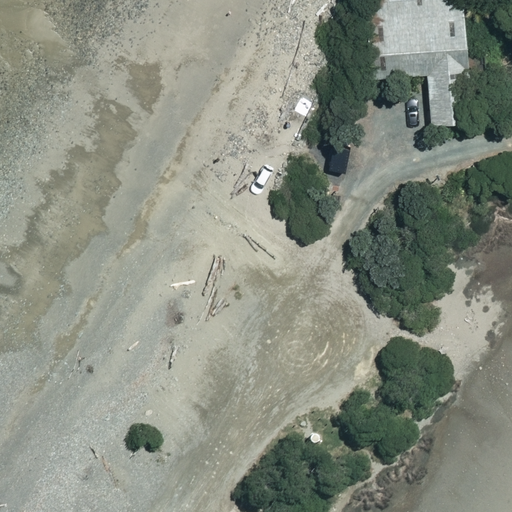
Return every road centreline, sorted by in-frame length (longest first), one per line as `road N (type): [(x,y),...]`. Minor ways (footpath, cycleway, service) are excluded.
road 1 (unclassified): [(328,258),(173,511)]
road 2 (track): [(328,258),(414,164),(511,146)]
